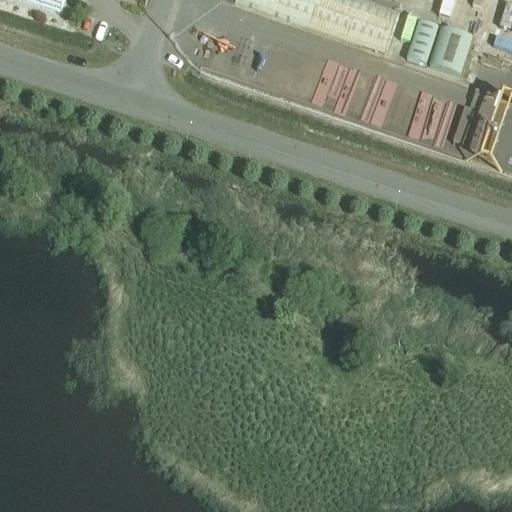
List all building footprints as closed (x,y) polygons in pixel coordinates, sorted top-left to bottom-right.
[(63,0),(9,0),(58,16),(63,0)] [(235,0),(234,3),(385,56),(400,15),(355,0),(235,0)] [(463,21),(469,0),(454,0),(450,17),(463,21)] [(439,30),(419,23),(407,62),(427,68),(439,30)] [(460,79),(472,40),(441,30),(429,69),(460,79)]
